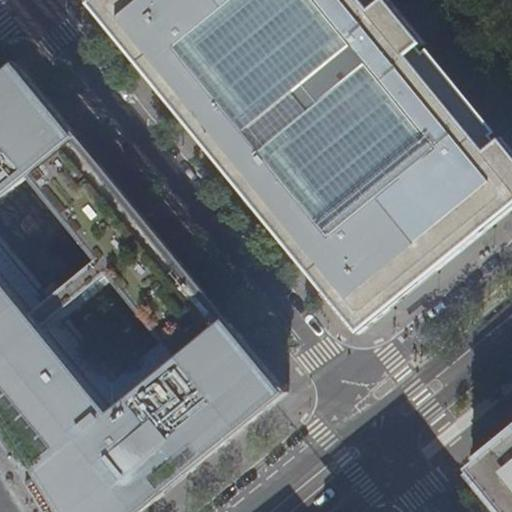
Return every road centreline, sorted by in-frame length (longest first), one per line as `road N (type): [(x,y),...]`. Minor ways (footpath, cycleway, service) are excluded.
road 1 (residential): [(347,395),(29,1)]
road 2 (residential): [(511,260),(347,395)]
road 3 (secondary): [(385,448),(466,378),(495,335)]
road 4 (secondary): [(495,335),(363,418)]
road 5 (secondary): [(363,418),(242,511)]
